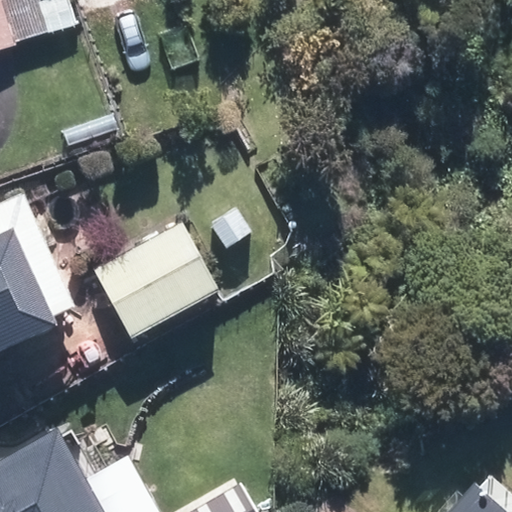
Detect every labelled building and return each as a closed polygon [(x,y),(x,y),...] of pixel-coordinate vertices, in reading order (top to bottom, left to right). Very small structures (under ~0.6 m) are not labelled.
[(18,40),(53,31),(44,0),(0,0),(0,52),(20,48),(18,40)] [(22,212),(0,221),(0,340),(68,309),(22,212)] [(219,290),(182,221),(94,268),(132,337),(219,290)] [(100,511),(56,434),(0,465),(0,511),(100,511)] [(256,511),(230,478),(185,511),(256,511)] [(503,511),(484,494),(467,511),(503,511)]
